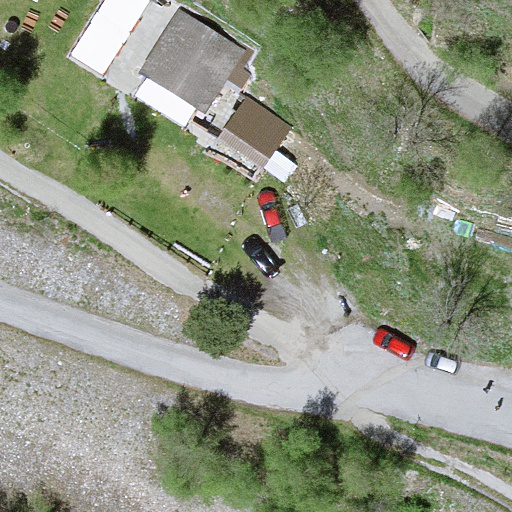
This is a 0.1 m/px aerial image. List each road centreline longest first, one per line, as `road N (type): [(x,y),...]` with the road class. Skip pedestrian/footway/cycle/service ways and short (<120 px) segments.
road 1 (unclassified): [(0,303),(326,390)]
road 2 (track): [(511,125),(430,71),(370,0)]
road 3 (track): [(326,390),(511,416)]
